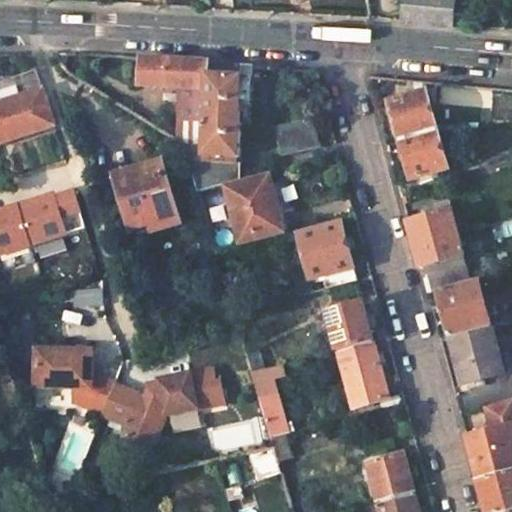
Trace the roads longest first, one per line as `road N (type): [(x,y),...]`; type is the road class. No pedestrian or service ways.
road 1 (unclassified): [(464,511),(337,38)]
road 2 (unclassified): [(0,21),(337,38)]
road 3 (unclassified): [(337,38),(511,53)]
